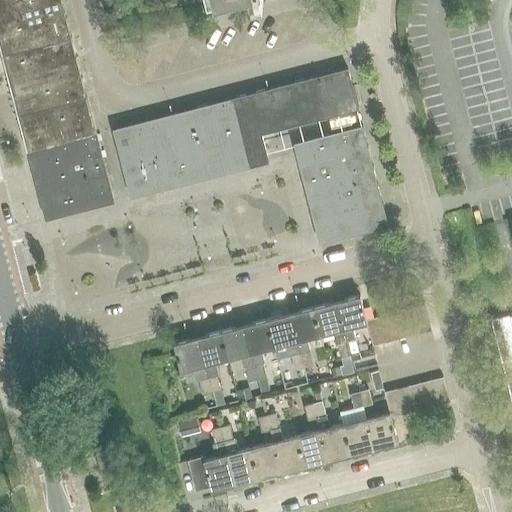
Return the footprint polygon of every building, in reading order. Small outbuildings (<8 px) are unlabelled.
[(367,320),(360,295),(336,301),(346,340),(355,338),(357,338),(354,326),(366,323),(367,322),(367,320)] [(336,301),(313,307),(320,334),(332,331),(335,343),(337,343),(346,340),(336,301)] [(424,305),(412,308),(419,334),(420,333),(420,332),(428,330),(429,331),(430,331),(424,305)] [(313,307),(290,313),(300,352),(309,350),(311,350),(308,338),(320,334),(313,307)] [(412,308),(401,311),(407,337),(409,336),(408,335),(417,333),(417,334),(419,334),(412,308)] [(401,311),(389,314),(395,340),(397,339),(397,338),(405,336),(405,337),(407,337),(401,311)] [(511,311),(490,318),(490,319),(491,319),(511,400),(511,311)] [(300,352),(290,313),(267,319),(274,346),(286,343),(289,355),(291,355),(300,352)] [(389,314),(377,317),(384,343),(385,342),(385,341),(393,339),(394,340),(395,340),(389,314)] [(384,343),(377,317),(367,320),(367,322),(366,323),(372,346),(374,345),(373,344),(382,342),(382,343),(384,343)] [(267,319),(244,324),(251,352),(254,364),(263,362),(265,361),(262,349),(274,346),(267,319)] [(251,352),(244,324),(221,330),(228,358),(240,355),(243,367),(245,366),(254,364),(251,352)] [(221,330),(198,336),(208,376),(217,374),(219,373),(216,361),(228,358),(221,330)] [(198,336),(174,342),(181,370),(194,367),(197,379),(199,378),(208,376),(198,336)] [(355,338),(346,340),(350,355),(351,355),(359,353),(355,338)] [(350,355),(346,340),(337,343),(341,357),(350,355)] [(300,352),(304,367),(313,364),(309,350),(300,352)] [(304,367),(300,352),(291,355),(295,369),(304,367)] [(343,365),(340,365),(342,374),(354,371),(350,355),(341,357),(343,365)] [(263,362),(254,364),(258,379),(258,378),(267,376),(263,362)] [(258,379),(254,364),(245,366),(249,381),(258,379)] [(208,376),(212,390),(220,388),(217,374),(208,376)] [(212,390),(208,376),(199,378),(203,393),(212,390)] [(267,376),(258,378),(261,391),(270,389),(267,376)] [(438,405),(450,402),(443,376),(442,377),(442,378),(433,380),(433,379),(431,379),(438,405)] [(426,408),(438,405),(431,379),(430,380),(430,381),(422,383),(421,382),(420,382),(426,408)] [(414,411),(426,408),(420,382),(418,383),(418,384),(410,386),(410,385),(408,385),(414,411)] [(403,414),(414,411),(408,385),(406,386),(407,387),(398,389),(398,388),(396,388),(403,414)] [(248,387),(236,390),(239,400),(251,397),(248,387)] [(212,390),(216,406),(224,404),(220,388),(212,390)] [(392,417),(403,414),(396,388),(395,389),(395,390),(386,392),(386,391),(385,391),(390,411),(392,417)] [(359,391),(363,405),(372,403),(368,389),(359,391)] [(354,408),(363,405),(359,391),(350,393),(354,408)] [(313,403),(317,417),(326,415),(322,400),(316,402),(313,403)] [(308,420),(317,417),(313,403),(304,405),(308,420)] [(390,411),(366,417),(374,448),(398,442),(392,417),(390,411)] [(267,415),(271,429),(280,427),(276,412),(269,414),(267,415)] [(328,460),(351,454),(343,423),(331,426),(328,414),(326,415),(317,417),(320,429),(328,460)] [(262,431),(271,429),(267,415),(258,417),(262,431)] [(177,421),(181,437),(201,431),(197,416),(177,421)] [(351,454),(374,448),(366,417),(343,423),(351,454)] [(221,426),(225,441),(233,439),(230,424),(221,426)] [(216,443),(225,441),(221,426),(212,429),(216,443)] [(282,472),(305,466),(297,434),(285,438),(282,426),(280,427),(271,429),(274,440),(282,472)] [(297,434),(305,466),(328,460),(320,429),(297,434)] [(225,441),(235,483),(259,477),(251,446),(239,449),(236,438),(233,439),(225,441)] [(259,477),(282,472),(274,440),(251,446),(259,477)] [(211,486),(212,489),(235,483),(225,441),(216,443),(213,444),(216,455),(205,458),(204,455),(187,459),(195,490),(211,486)] [(96,453),(104,483),(104,485),(119,482),(110,449),(96,453)]
